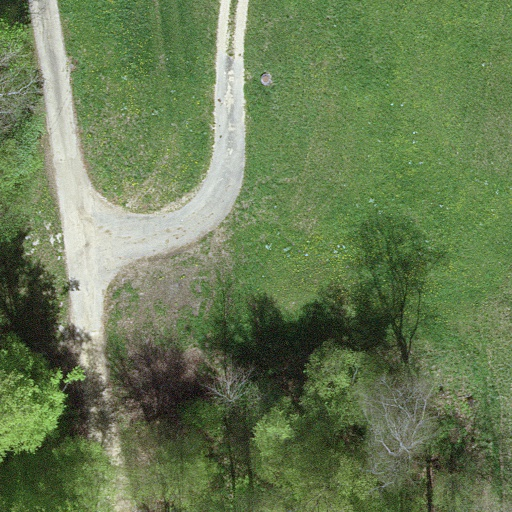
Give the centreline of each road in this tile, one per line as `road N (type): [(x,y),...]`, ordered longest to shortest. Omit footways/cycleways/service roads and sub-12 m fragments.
road 1 (track): [(72,244),(113,244),(187,224),(212,197),(226,146),(234,0)]
road 2 (track): [(72,244),(108,511)]
